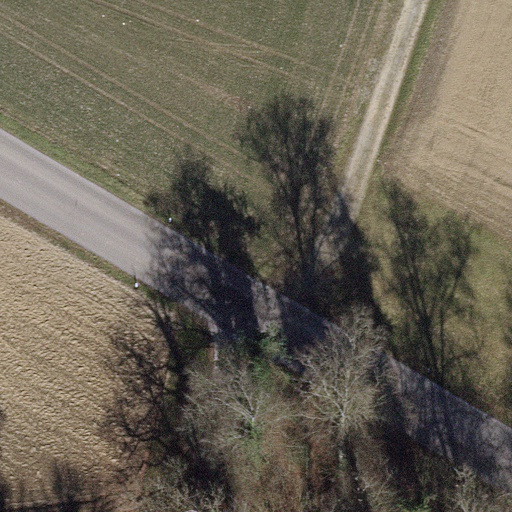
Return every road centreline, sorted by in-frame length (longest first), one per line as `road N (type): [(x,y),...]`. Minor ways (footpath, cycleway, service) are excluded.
road 1 (tertiary): [(0,164),(511,462)]
road 2 (track): [(212,511),(226,397),(332,267),(418,0)]
